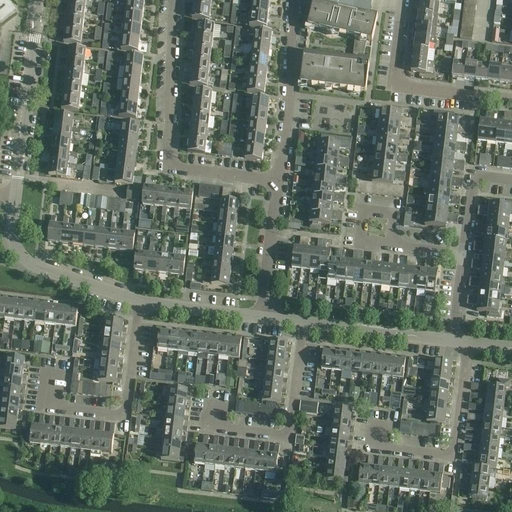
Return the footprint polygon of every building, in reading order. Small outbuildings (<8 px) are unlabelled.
[(0,0),(0,22),(15,11),(6,0),(0,0)] [(85,8),(85,0),(68,0),(68,6),(85,8)] [(144,3),(127,1),(120,0),(120,6),(126,6),(125,13),(142,15),(144,3)] [(210,9),(211,0),(194,0),(194,7),(210,9)] [(313,0),(313,2),(308,27),(355,38),(366,41),(372,42),(378,17),(370,16),(371,0),(313,0)] [(471,40),(476,0),(464,0),(460,39),(471,40)] [(268,15),(269,3),(252,1),(251,13),(268,15)] [(439,3),(434,2),(419,1),(418,12),(438,15),(439,3)] [(83,21),(85,8),(68,6),(67,19),(83,21)] [(209,21),(210,9),(194,7),(192,19),(209,21)] [(438,20),(438,15),(418,12),(417,24),(437,27),(438,20)] [(141,28),(142,15),(125,13),(124,26),(141,28)] [(266,28),(268,15),(251,13),(249,26),(266,28)] [(81,33),(83,21),(67,19),(65,31),(81,33)] [(196,36),(213,38),(215,26),(197,23),(196,36)] [(436,32),(437,27),(417,24),(415,36),(435,39),(436,32)] [(139,40),(141,28),(124,26),(122,38),(139,40)] [(253,43),(270,45),(272,32),(250,30),(249,37),(254,37),(253,43)] [(80,46),(81,33),(65,31),(64,44),(80,46)] [(212,50),(213,38),(196,36),(194,48),(212,50)] [(436,39),(435,39),(415,36),(414,48),(429,50),(429,44),(436,45),(436,39)] [(138,53),(139,40),(122,38),(121,51),(138,53)] [(370,61),(362,60),(366,41),(355,38),(352,64),(303,58),(300,85),(366,93),(370,61)] [(269,57),(270,45),(253,43),(251,55),(269,57)] [(68,61),(84,63),(86,50),(69,48),(68,61)] [(210,63),(212,50),(194,48),(193,61),(210,63)] [(427,62),(429,50),(414,48),(412,60),(427,62)] [(103,65),(104,53),(98,52),(97,61),(94,61),(94,64),(100,65),(103,65)] [(125,68),(142,70),(144,57),(126,55),(125,68)] [(267,70),(269,57),(251,55),(250,68),(267,70)] [(433,63),(427,62),(412,60),(411,72),(426,74),(426,67),(433,68),(433,63)] [(83,75),(84,63),(68,61),(66,73),(83,75)] [(209,75),(210,63),(193,61),(191,73),(209,75)] [(463,78),(465,64),(453,62),(452,77),(463,78)] [(475,80),(477,65),(465,64),(463,78),(475,80)] [(487,81),(489,67),(477,65),(475,80),(487,81)] [(499,83),(501,68),(489,67),(487,81),(499,83)] [(141,82),(142,70),(125,68),(123,80),(141,82)] [(266,82),(267,70),(250,68),(248,80),(266,82)] [(511,84),(511,78),(511,69),(501,68),(499,83),(511,84)] [(81,88),(83,75),(66,73),(64,86),(81,88)] [(207,88),(209,75),(191,73),(189,85),(207,88)] [(139,95),(141,82),(123,80),(121,92),(139,95)] [(264,95),(266,82),(248,80),(247,93),(264,95)] [(80,100),(81,88),(64,86),(63,98),(80,100)] [(194,103),(211,105),(212,93),(195,91),(194,103)] [(138,107),(139,95),(121,92),(120,105),(138,107)] [(251,110),(268,112),(270,99),(252,97),(251,110)] [(78,112),(80,100),(63,98),(61,111),(78,112)] [(209,117),(211,105),(194,103),(192,116),(209,117)] [(136,120),(138,107),(120,105),(118,117),(136,120)] [(267,124),(268,112),(251,110),(249,122),(267,124)] [(379,120),(411,124),(411,120),(401,119),(401,114),(380,111),(379,120)] [(487,143),(490,111),(486,111),(485,121),(480,121),(477,142),(487,143)] [(495,144),(498,123),(493,122),(494,112),(490,111),(487,143),(495,144)] [(504,145),(508,114),(504,113),(503,124),(498,123),(495,144),(504,145)] [(54,127),(72,129),(73,121),(82,122),(82,118),(74,117),(56,115),(54,127)] [(208,130),(209,117),(192,116),(191,128),(208,130)] [(436,127),(468,131),(469,127),(458,126),(458,120),(437,118),(436,127)] [(410,128),(411,124),(379,120),(378,129),(399,132),(400,127),(410,128)] [(265,137),(267,124),(249,122),(248,134),(265,137)] [(121,135),(138,138),(140,125),(122,123),(121,131),(113,130),(112,134),(121,135)] [(81,130),(72,129),(54,127),(53,139),(71,141),(72,133),(80,134),(81,130)] [(468,135),(468,131),(436,127),(435,136),(456,139),(457,134),(468,135)] [(206,142),(208,130),(191,128),(190,140),(206,142)] [(399,137),(399,132),(378,129),(377,138),(409,142),(409,138),(399,137)] [(263,149),(265,137),(248,134),(246,147),(263,149)] [(137,150),(138,138),(121,135),(120,143),(111,142),(111,147),(119,147),(137,150)] [(456,143),(456,139),(435,136),(434,145),(466,149),(466,145),(456,143)] [(318,142),(317,151),(339,154),(339,149),(350,150),(350,146),(351,140),(335,138),(334,144),(318,142)] [(408,146),(409,142),(377,138),(376,147),(397,150),(398,145),(408,146)] [(79,142),(71,141),(53,139),(51,151),(69,153),(70,145),(79,146),(79,142)] [(205,155),(206,142),(190,140),(188,153),(205,155)] [(414,143),(413,152),(421,152),(422,144),(414,143)] [(225,157),(226,145),(219,144),(218,157),(225,157)] [(226,145),(225,157),(232,158),(233,146),(226,145)] [(465,153),(466,149),(434,145),(433,154),(454,157),(455,152),(465,153)] [(135,161),(137,150),(119,147),(118,155),(110,154),(109,158),(118,159),(135,161)] [(262,162),(263,149),(246,147),(244,159),(262,162)] [(396,154),(397,150),(376,147),(375,156),(407,160),(407,156),(396,154)] [(78,154),(69,153),(51,151),(50,163),(68,165),(69,157),(77,158),(78,154)] [(338,159),(339,154),(317,151),(316,160),(348,164),(349,160),(338,159)] [(453,161),(454,157),(433,154),(432,163),(464,167),(464,163),(453,161)] [(406,164),(407,160),(375,156),(374,165),(395,168),(395,163),(406,164)] [(134,174),(135,161),(118,159),(117,167),(108,166),(108,170),(116,171),(134,174)] [(347,168),(348,164),(316,160),(315,169),(337,172),(337,167),(347,168)] [(76,166),(68,165),(50,163),(48,175),(66,178),(67,169),(76,170),(76,166)] [(463,171),(464,167),(432,163),(431,172),(452,175),(452,170),(463,171)] [(394,172),(395,168),(374,165),(373,174),(404,178),(405,174),(394,172)] [(336,176),(337,172),(315,169),(314,178),(346,182),(347,178),(336,176)] [(132,186),(134,174),(116,171),(115,177),(115,179),(107,178),(106,183),(106,185),(114,186),(114,184),(132,186)] [(451,179),(452,175),(431,172),(430,181),(461,185),(462,180),(451,179)] [(404,182),(404,178),(373,174),(371,183),(356,182),(355,194),(402,199),(403,187),(393,186),(393,181),(404,182)] [(345,186),(346,182),(314,178),(313,187),(334,189),(335,185),(345,186)] [(461,189),(461,185),(430,181),(429,190),(450,192),(450,187),(461,189)] [(154,207),(157,189),(144,187),(142,205),(150,206),(149,215),(153,215),(154,207)] [(334,194),(334,189),(313,187),(312,196),(344,200),(344,196),(334,194)] [(217,188),(216,200),(221,201),(222,201),(234,203),(234,198),(235,190),(223,188),(219,188),(217,188)] [(166,209),(169,191),(157,189),(154,207),(162,208),(161,222),(165,223),(165,217),(166,209)] [(449,197),(450,192),(429,190),(428,199),(459,202),(460,198),(449,197)] [(178,210),(180,192),(169,191),(166,209),(174,210),(173,218),(177,218),(178,210)] [(180,192),(178,210),(186,211),(185,219),(189,220),(190,212),(193,194),(180,192)] [(88,209),(90,197),(78,195),(77,208),(83,209),(88,209)] [(343,204),(344,200),(312,196),(311,205),(332,207),(333,203),(343,204)] [(101,211),(102,198),(90,197),(88,209),(101,211)] [(113,212),(114,200),(102,198),(101,211),(113,212)] [(459,206),(459,202),(428,199),(427,208),(448,210),(448,205),(459,206)] [(220,209),(212,208),(212,207),(194,205),(194,210),(203,211),(211,212),(220,213),(237,215),(239,203),(234,203),(222,201),(221,201),(220,209)] [(478,212),(510,216),(511,206),(489,204),(489,209),(478,208),(478,212)] [(332,212),(332,207),(311,205),(310,214),(342,217),(342,213),(332,212)] [(447,215),(448,210),(427,208),(426,217),(457,220),(458,216),(447,215)] [(508,225),(510,216),(478,212),(477,216),(488,217),(487,222),(508,225)] [(236,227),(237,215),(220,213),(219,221),(210,220),(209,224),(218,225),(236,227)] [(341,222),(342,217),(310,214),(309,223),(310,223),(310,228),(320,229),(321,225),(330,226),(331,220),(341,222)] [(60,244),(62,226),(55,225),(56,217),(52,216),(51,225),(50,225),(48,243),(60,244)] [(457,225),(457,220),(426,217),(424,226),(445,228),(446,223),(457,225)] [(72,246),(74,227),(67,226),(68,218),(63,218),(62,226),(60,244),(72,246)] [(84,247),(86,229),(79,228),(79,220),(75,219),(74,227),(72,246),(84,247)] [(139,220),(138,228),(150,229),(151,222),(139,220)] [(96,248),(98,230),(91,229),(91,221),(87,221),(86,229),(84,247),(96,248)] [(108,250),(110,232),(102,231),(103,223),(99,222),(98,230),(96,248),(108,250)] [(507,233),(508,225),(487,222),(487,227),(476,225),(475,230),(507,233)] [(120,251),(122,233),(114,232),(115,224),(111,224),(110,232),(108,250),(120,251)] [(122,233),(120,251),(132,253),(134,235),(126,234),(127,226),(123,225),(122,233)] [(234,239),(236,227),(218,225),(217,233),(209,232),(208,236),(217,237),(234,239)] [(506,242),(507,233),(475,230),(475,234),(486,235),(485,240),(506,242)] [(216,245),(207,244),(207,248),(209,248),(212,249),(215,249),(233,251),(234,239),(217,237),(216,245)] [(301,270),(305,238),(300,238),(299,248),(294,248),(291,269),(301,270)] [(310,271),(312,250),(307,249),(309,239),(305,238),(301,270),(310,271)] [(319,272),(322,240),(318,240),(317,250),(312,250),(310,271),(319,272)] [(328,273),(330,260),(330,252),(325,251),(327,241),(322,240),(319,272),(328,273)] [(505,251),(506,242),(485,240),(485,245),(474,243),(473,247),(505,251)] [(146,273),(148,254),(141,253),(142,245),(137,245),(137,253),(136,253),(134,271),(146,273)] [(158,274),(160,256),(153,255),(154,247),(150,246),(148,254),(146,273),(158,274)] [(504,260),(505,251),(473,247),(473,252),(484,253),(483,258),(504,260)] [(170,275),(172,257),(165,256),(165,248),(161,248),(160,256),(158,274),(170,275)] [(206,256),(205,260),(214,261),(231,263),(233,251),(215,249),(212,249),(209,248),(208,256),(206,256)] [(172,257),(170,275),(182,277),(185,251),(173,249),(172,257)] [(327,281),(336,282),(340,250),(336,250),(335,260),(330,260),(328,273),(327,281)] [(345,283),(347,262),(343,261),(344,251),(340,250),(336,282),(345,283)] [(354,284),(358,252),(353,252),(352,262),(347,262),(345,283),(354,284)] [(363,285),(365,264),(361,263),(362,253),(358,252),(354,284),(363,285)] [(372,286),(375,254),(371,254),(370,264),(365,264),(363,285),(372,286)] [(381,287),(383,266),(378,265),(380,255),(375,254),(372,286),(381,287)] [(390,288),(393,257),(389,256),(388,267),(383,266),(381,287),(390,288)] [(399,289),(401,268),(397,268),(398,257),(393,257),(390,288),(399,289)] [(408,290),(411,259),(407,258),(406,269),(401,268),(399,289),(408,290)] [(503,269),(504,260),(483,258),(482,262),(472,261),(471,265),(503,269)] [(417,291),(419,270),(414,270),(415,259),(411,259),(408,290),(417,291)] [(425,292),(429,261),(425,260),(424,271),(419,270),(417,291),(425,292)] [(230,275),(231,263),(214,261),(213,269),(204,268),(204,272),(212,273),(230,275)] [(429,261),(425,292),(426,293),(425,297),(434,298),(435,286),(438,287),(438,282),(436,282),(437,272),(432,272),(433,261),(429,261)] [(502,278),(503,269),(471,265),(471,269),(481,271),(481,276),(502,278)] [(229,287),(230,275),(212,273),(211,281),(203,280),(203,284),(211,285),(229,287)] [(501,287),(502,278),(481,276),(480,280),(470,279),(469,283),(501,287)] [(500,296),(501,287),(469,283),(469,287),(479,289),(479,293),(500,296)] [(499,305),(500,296),(479,293),(478,298),(467,297),(467,301),(499,305)] [(306,302),(307,295),(299,294),(298,301),(306,302)] [(15,321),(17,302),(17,298),(13,298),(13,302),(7,301),(4,319),(15,321)] [(25,322),(27,304),(27,299),(23,299),(22,303),(17,302),(15,321),(25,322)] [(35,323),(37,305),(37,301),(33,300),(33,304),(27,304),(25,322),(35,323)] [(45,324),(47,306),(47,302),(43,301),(43,306),(37,305),(35,323),(45,324)] [(498,311),(499,305),(467,301),(466,305),(477,306),(477,312),(487,313),(486,318),(499,319),(501,318),(501,313),(500,311),(498,311)] [(396,312),(405,313),(406,303),(398,302),(396,312)] [(55,326),(57,307),(58,303),(54,303),(53,307),(47,306),(45,324),(55,326)] [(65,327),(68,309),(68,304),(64,304),(63,308),(57,307),(55,326),(65,327)] [(68,309),(65,327),(75,328),(78,306),(74,305),(73,309),(68,309)] [(104,331),(122,333),(126,334),(127,330),(122,330),(123,323),(105,320),(104,331)] [(168,351),(170,333),(170,329),(166,328),(165,333),(159,332),(157,350),(168,351)] [(178,352),(180,334),(180,330),(176,329),(176,334),(170,333),(168,351),(178,352)] [(121,340),(122,333),(104,331),(103,341),(121,344),(125,344),(125,340),(121,340)] [(188,353),(190,335),(191,331),(186,331),(186,335),(180,334),(178,352),(188,353)] [(198,355),(200,337),(201,332),(196,332),(196,336),(190,335),(188,353),(198,355)] [(208,356),(210,338),(211,333),(207,333),(206,337),(200,337),(198,355),(199,355),(198,360),(207,360),(208,356)] [(218,357),(220,339),(221,335),(216,334),(216,338),(210,338),(208,356),(218,357)] [(229,358),(231,340),(231,336),(227,335),(226,340),(220,339),(218,357),(229,358)] [(231,340),(229,358),(239,359),(241,341),(241,337),(237,337),(236,341),(231,340)] [(21,350),(22,342),(15,341),(14,345),(14,349),(21,350)] [(120,350),(121,344),(103,341),(101,351),(119,354),(124,354),(124,350),(120,350)] [(268,351),(286,354),(290,354),(291,350),(287,349),(287,343),(269,341),(268,351)] [(41,355),(43,343),(35,342),(33,354),(41,355)] [(43,343),(41,355),(49,355),(50,344),(43,343)] [(67,352),(69,352),(70,348),(63,347),(62,351),(62,357),(66,358),(67,352)] [(332,371),(334,353),(335,349),(331,348),(330,352),(323,352),(321,370),(332,371)] [(342,372),(345,354),(345,350),(340,349),(340,354),(334,353),(332,371),(342,372)] [(119,360),(119,354),(101,351),(100,362),(118,364),(122,364),(123,361),(119,360)] [(285,360),(286,354),(268,351),(267,362),(285,364),(289,364),(290,360),(285,360)] [(352,373),(354,355),(355,351),(350,351),(350,355),(345,354),(342,372),(352,373)] [(362,375),(364,357),(365,352),(361,352),(360,356),(354,355),(352,373),(362,375)] [(372,376),(375,358),(375,354),(371,353),(370,357),(364,357),(362,375),(372,376)] [(382,377),(385,359),(385,355),(381,354),(380,359),(375,358),(372,376),(382,377)] [(392,378),(395,360),(395,356),(391,356),(390,360),(385,359),(382,377),(392,378)] [(5,368),(23,370),(28,371),(28,366),(24,366),(24,360),(6,357),(5,368)] [(395,360),(392,378),(403,380),(405,361),(405,357),(401,357),(401,361),(395,360)] [(433,372),(451,374),(455,375),(455,370),(451,370),(452,363),(434,361),(433,372)] [(117,370),(118,364),(100,362),(99,372),(117,374),(121,374),(122,371),(117,370)] [(284,370),(285,364),(267,362),(266,372),(284,374),(288,375),(288,370),(284,370)] [(22,376),(23,370),(5,368),(4,378),(22,380),(26,381),(27,377),(22,376)] [(237,375),(237,378),(239,378),(245,379),(246,378),(247,369),(246,369),(242,368),(238,368),(237,375)] [(116,380),(117,374),(99,372),(98,382),(120,385),(120,381),(116,380)] [(283,380),(284,374),(266,372),(264,382),(282,384),(287,385),(287,380),(283,380)] [(450,380),(451,374),(433,372),(431,382),(449,384),(454,385),(454,380),(450,380)] [(205,384),(204,385),(213,386),(214,376),(206,375),(205,378),(205,380),(205,384)] [(21,386),(22,380),(4,378),(3,388),(21,390),(25,391),(26,387),(21,386)] [(226,386),(233,387),(234,379),(226,378),(226,386)] [(487,396),(505,399),(506,389),(509,389),(510,384),(508,381),(497,380),(496,387),(471,384),(471,390),(483,392),(484,390),(487,391),(487,396)] [(77,395),(79,382),(72,382),(70,394),(77,395)] [(84,396),(85,383),(79,382),(77,395),(84,396)] [(282,390),(282,384),(264,382),(263,392),(281,394),(285,395),(286,390),(282,390)] [(449,390),(449,384),(431,382),(430,392),(448,394),(452,395),(453,390),(449,390)] [(91,397),(92,384),(85,383),(84,396),(91,397)] [(97,398),(99,385),(92,384),(91,397),(97,398)] [(104,398),(106,386),(99,385),(97,398),(104,398)] [(106,386),(104,398),(111,399),(112,387),(106,386)] [(20,396),(21,390),(3,388),(1,398),(19,401),(24,401),(24,397),(20,396)] [(168,399),(186,401),(191,402),(191,398),(187,397),(188,391),(169,388),(168,399)] [(281,400),(281,394),(263,392),(262,402),(284,405),(285,401),(281,400)] [(447,400),(448,394),(430,392),(429,402),(447,404),(451,405),(452,401),(447,400)] [(389,403),(389,409),(399,410),(401,395),(401,394),(391,393),(390,399),(389,403)] [(348,404),(349,396),(349,395),(342,394),(342,397),(340,396),(340,402),(348,404)] [(505,399),(487,396),(470,394),(469,400),(482,402),(482,400),(486,401),(485,407),(503,409),(505,399)] [(359,399),(358,405),(368,406),(369,403),(369,401),(370,396),(369,396),(359,395),(359,397),(359,399)] [(349,396),(348,404),(356,405),(358,405),(359,399),(359,397),(349,396)] [(19,406),(19,401),(1,398),(0,409),(18,411),(23,411),(23,407),(19,406)] [(186,407),(186,401),(168,399),(167,409),(185,412),(189,412),(190,408),(186,407)] [(241,415),(243,403),(236,402),(235,415),(241,415)] [(300,402),(299,412),(311,414),(312,403),(300,402)] [(446,410),(447,404),(429,402),(428,412),(446,415),(450,415),(451,411),(446,410)] [(248,416),(250,404),(243,403),(241,415),(248,416)] [(255,417),(257,405),(250,404),(248,416),(255,417)] [(503,409),(485,407),(469,404),(468,411),(481,412),(481,410),(485,411),(484,417),(502,419),(503,409)] [(262,418),(263,405),(257,405),(255,417),(262,418)] [(269,419),(270,406),(263,405),(262,418),(269,419)] [(270,406),(269,419),(275,420),(277,407),(270,406)] [(18,416),(18,411),(0,409),(0,410),(0,418),(17,421),(21,421),(22,417),(18,416)] [(184,417),(185,412),(167,409),(166,419),(184,422),(188,422),(189,418),(184,417)] [(332,420),(350,422),(355,422),(355,418),(351,417),(352,411),(334,409),(332,420)] [(445,420),(446,415),(428,412),(426,423),(449,425),(449,421),(445,420)] [(502,419),(484,417),(468,415),(467,421),(480,422),(480,421),(484,421),(483,427),(501,429),(502,419)] [(40,445),(43,427),(44,416),(40,416),(38,427),(32,426),(30,444),(40,445)] [(50,447),(53,429),(54,418),(50,417),(49,428),(43,427),(40,445),(50,447)] [(16,427),(17,421),(0,418),(0,429),(16,431),(20,432),(21,427),(16,427)] [(61,448),(63,430),(64,419),(60,418),(58,429),(53,429),(50,447),(61,448)] [(71,449),(73,431),(74,420),(70,419),(69,431),(63,430),(61,448),(71,449)] [(183,428),(184,422),(166,419),(164,430),(182,432),(187,432),(187,428),(183,428)] [(350,427),(350,422),(332,420),(331,429),(349,432),(354,432),(354,428),(350,427)] [(81,450),(83,432),(85,421),(80,421),(79,432),(73,431),(71,449),(81,450)] [(91,452),(93,434),(95,422),(90,422),(89,433),(83,432),(81,450),(91,452)] [(406,435),(407,423),(401,422),(399,435),(406,435)] [(101,453),(103,435),(105,424),(100,423),(99,434),(93,434),(91,452),(101,453)] [(413,436),(414,424),(407,423),(406,435),(413,436)] [(103,435),(101,453),(112,454),(115,425),(111,424),(109,436),(103,435)] [(419,437),(421,425),(414,424),(413,436),(419,437)] [(426,438),(428,426),(421,425),(419,437),(426,438)] [(501,429),(483,427),(466,425),(466,431),(478,432),(479,431),(482,431),(482,437),(500,439),(501,429)] [(433,439),(434,426),(428,426),(426,438),(433,439)] [(434,426),(433,439),(440,440),(441,427),(434,426)] [(349,438),(349,432),(331,429),(330,440),(348,442),(353,442),(353,438),(349,438)] [(182,438),(182,432),(164,430),(163,440),(181,442),(185,442),(186,438),(182,438)] [(500,439),(482,437),(465,435),(464,441),(477,443),(477,441),(481,441),(480,447),(499,449),(500,439)] [(205,466),(207,448),(208,436),(204,436),(203,447),(196,446),(194,464),(205,466)] [(215,467),(217,449),(218,438),(214,437),(213,448),(207,448),(205,466),(215,467)] [(300,446),(304,446),(304,438),(301,437),(296,437),(295,445),(300,446)] [(225,468),(227,450),(229,439),(225,439),(223,450),(217,449),(215,467),(225,468)] [(180,448),(181,442),(163,440),(162,450),(180,452),(184,453),(185,448),(180,448)] [(235,469),(237,451),(239,440),(234,440),(233,451),(227,450),(225,468),(235,469)] [(347,448),(348,442),(330,440),(329,450),(347,452),(351,452),(352,448),(347,448)] [(245,471),(247,453),(249,441),(244,441),(243,452),(237,451),(235,469),(245,471)] [(255,472),(258,454),(259,443),(255,442),(253,453),(247,453),(245,471),(255,472)] [(265,473),(267,455),(269,444),(265,443),(263,455),(258,454),(255,472),(265,473)] [(267,455),(265,473),(276,474),(278,456),(279,445),(275,445),(273,456),(267,455)] [(499,449),(480,447),(464,445),(463,451),(476,453),(476,451),(480,451),(479,457),(497,459),(499,449)] [(179,458),(180,452),(162,450),(161,460),(183,463),(184,458),(179,458)] [(346,458),(347,452),(329,450),(327,460),(345,462),(350,463),(350,458),(346,458)] [(497,459),(479,457),(463,455),(462,461),(475,463),(475,461),(479,461),(478,467),(491,469),(490,470),(496,470),(497,459)] [(369,486),(371,468),(372,457),(368,456),(367,467),(360,466),(360,472),(356,472),(355,480),(359,481),(358,485),(369,486)] [(379,487),(381,469),(383,458),(378,457),(377,468),(371,468),(369,486),(379,487)] [(389,488),(392,470),(393,459),(389,459),(387,470),(381,469),(379,487),(389,488)] [(345,468),(345,462),(327,460),(326,470),(344,472),(349,473),(349,468),(345,468)] [(399,490),(402,471),(403,460),(399,460),(397,471),(392,470),(389,488),(399,490)] [(410,491),(412,473),(413,461),(409,461),(408,472),(402,471),(399,490),(410,491)] [(420,492),(422,474),(423,463),(419,462),(418,473),(412,473),(410,491),(420,492)] [(430,493),(432,475),(433,464),(429,463),(428,475),(422,474),(420,492),(430,493)] [(432,475),(430,493),(440,494),(442,476),(444,465),(439,465),(438,476),(432,475)] [(491,469),(478,467),(461,465),(461,470),(472,471),(471,477),(489,479),(490,470),(491,469)] [(344,478),(344,472),(326,470),(325,480),(332,481),(332,484),(340,485),(340,482),(347,483),(348,478),(344,478)] [(489,479),(471,477),(460,476),(460,480),(471,481),(470,487),(488,489),(489,479)] [(488,489),(470,487),(459,486),(459,490),(470,491),(469,498),(487,500),(488,489)] [(274,492),(273,500),(284,501),(285,493),(274,492)] [(349,501),(348,509),(358,511),(359,503),(349,501)]
